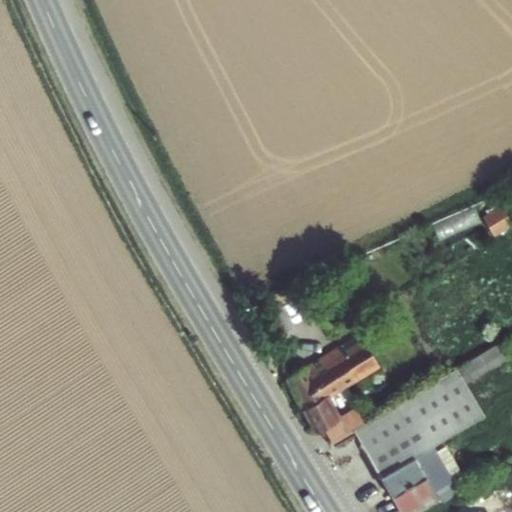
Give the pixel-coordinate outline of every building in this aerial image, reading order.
[(353,336),(333,348),(335,352),(352,379),(362,373),(372,368),(353,336)] [(333,348),(300,367),(319,399),(336,389),(352,379),(335,352),(333,348)] [(300,367),(282,378),(311,434),(319,429),(326,443),(341,435),(333,421),(319,399),(300,367)] [(449,376),(437,382),(464,424),(474,419),(449,376)] [(365,425),(388,461),(422,441),(425,447),(464,424),(437,382),(365,425)] [(498,394),(490,399),(501,417),(509,413),(498,394)] [(494,422),(501,417),(490,399),(483,403),(494,422)] [(341,416),(333,421),(341,435),(343,434),(349,430),(341,416)] [(367,474),(388,461),(365,425),(351,433),(345,437),(346,438),(367,474)] [(341,435),(326,443),(329,447),(346,438),(345,437),(343,434),(341,435)] [(373,480),(390,511),(411,511),(453,491),(447,481),(431,455),(425,447),(422,441),(388,461),(367,474),(371,481),(373,480)] [(442,448),(431,455),(447,481),(458,475),(442,448)]
